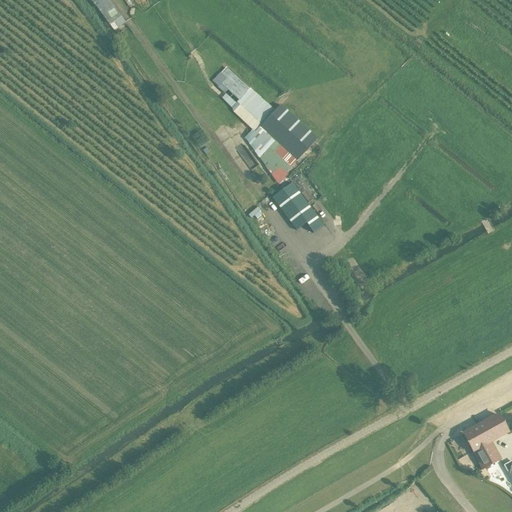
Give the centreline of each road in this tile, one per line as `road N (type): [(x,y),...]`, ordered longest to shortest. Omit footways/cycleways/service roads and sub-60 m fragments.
road 1 (track): [(407,408),(114,0)]
road 2 (unclassified): [(234,511),(511,351)]
